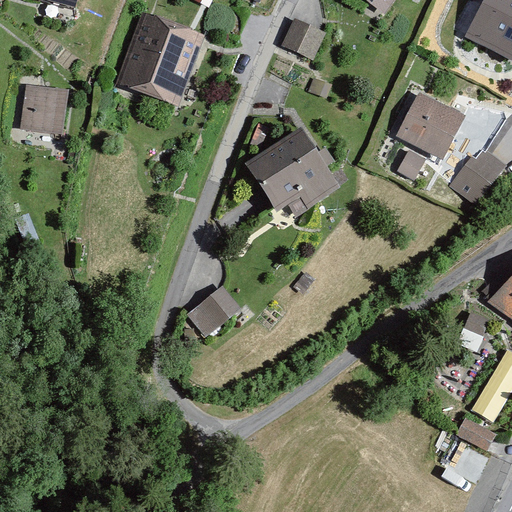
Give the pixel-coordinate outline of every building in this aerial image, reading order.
[(363,0),(386,16),(396,0),(363,0)] [(511,0),(492,0),(473,40),(511,59),(511,0)] [(205,31),(145,10),(119,81),(179,103),(205,31)] [(330,33),(295,17),(282,44),(317,60),(330,33)] [(67,85),(25,81),(21,128),(63,132),(67,85)] [(467,114),(419,90),(396,136),(444,160),(467,114)] [(301,120),(245,157),(279,210),(288,204),(294,212),(341,182),(301,120)] [(509,165),(483,146),(454,184),(480,203),(509,165)] [(428,160),(409,149),(399,168),(417,179),(428,160)] [(226,278),(184,310),(206,338),(248,306),(226,278)] [(511,284),(491,313),(511,328),(511,284)] [(471,372),(483,376),(494,350),(483,345),(471,372)] [(495,421),(511,391),(511,349),(508,347),(473,408),(495,421)] [(449,359),(436,378),(463,397),(476,378),(449,359)] [(490,450),(498,431),(466,417),(457,436),(490,450)] [(473,487),(486,455),(459,445),(447,477),(473,487)]
